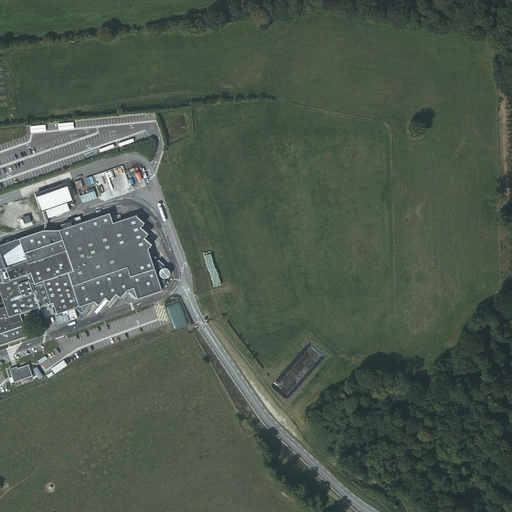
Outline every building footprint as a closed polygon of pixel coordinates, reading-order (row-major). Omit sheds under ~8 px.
[(117,195),(149,186),(147,181),(143,182),(139,165),(124,170),(127,178),(114,182),(117,195)] [(64,186),(34,196),(39,210),(43,209),(46,218),(67,210),(64,202),(69,200),(64,186)] [(95,191),(81,194),(83,202),(97,198),(95,191)] [(161,268),(163,267),(162,265),(163,264),(162,261),(160,262),(157,259),(154,263),(153,262),(151,264),(151,262),(154,257),(149,252),(147,253),(146,249),(150,244),(142,238),(146,234),(138,227),(142,223),(135,216),(134,215),(110,223),(107,213),(72,226),(70,222),(58,226),(59,230),(57,231),(60,241),(22,254),(25,261),(5,269),(0,270),(0,300),(3,308),(0,308),(0,345),(25,336),(18,315),(46,305),(47,309),(53,307),(55,314),(74,307),(81,313),(90,303),(89,302),(94,300),(98,304),(105,296),(109,300),(116,293),(120,296),(127,289),(138,297),(160,289),(153,269),(159,266),(160,269),(161,268)] [(0,245),(0,255),(5,269),(25,261),(22,254),(60,241),(57,231),(42,231),(0,245)] [(163,267),(161,268),(160,269),(158,271),(158,273),(158,275),(159,277),(161,279),(163,279),(166,279),(168,278),(169,276),(170,274),(170,272),(169,270),(168,268),(165,267),(163,267)] [(25,365),(6,371),(10,383),(29,376),(25,365)] [(37,366),(33,368),(40,378),(43,376),(37,366)]
